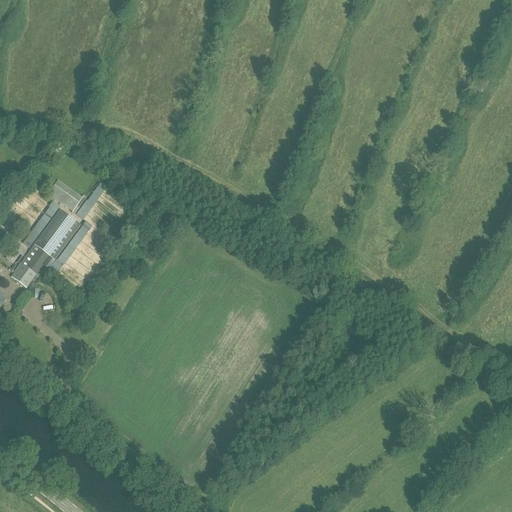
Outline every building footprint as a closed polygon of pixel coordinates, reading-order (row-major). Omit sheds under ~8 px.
[(88,216),(108,182),(100,178),(81,212),(88,216)] [(72,213),(74,215),(86,198),(83,196),(82,198),(58,181),(49,194),(73,211),(72,213)] [(79,224),(60,210),(35,244),(55,259),(79,224)] [(86,216),(54,263),(62,269),(94,221),(86,216)] [(25,266),(39,247),(34,244),(20,263),(25,266)] [(55,259),(49,255),(39,247),(25,266),(20,263),(11,277),(26,288),(29,283),(32,285),(39,274),(37,273),(43,263),(49,268),(55,259)] [(8,255),(16,260),(20,254),(13,248),(8,255)]
